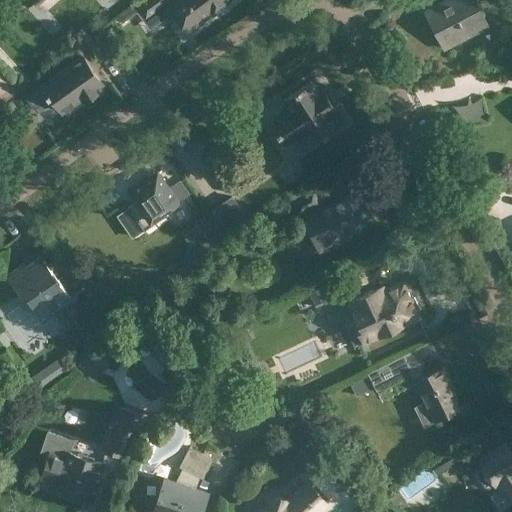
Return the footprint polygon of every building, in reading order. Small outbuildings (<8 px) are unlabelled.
[(34,0),(44,11),(56,0),(34,0)] [(163,0),(141,0),(134,5),(142,15),(163,0)] [(175,0),(167,7),(188,33),(212,15),(208,10),(221,0),(175,0)] [(443,49),(489,25),(475,0),(442,0),(423,10),(443,49)] [(86,40),(100,59),(117,47),(103,27),(86,40)] [(82,56),(43,84),(25,97),(36,113),(54,100),(62,111),(80,97),(82,101),(100,88),(97,85),(101,82),(82,56)] [(323,91),(318,94),(309,81),(282,99),(288,109),(270,121),(276,130),(274,131),(278,136),(280,135),(286,144),(304,132),(310,142),(338,124),(329,111),(334,108),(323,91)] [(128,192),(151,224),(167,213),(165,210),(177,201),(157,172),(128,192)] [(313,191),(311,192),(308,186),(289,196),(298,214),(320,204),(313,191)] [(376,221),(361,187),(302,214),(316,248),(376,221)] [(212,210),(227,231),(246,217),(231,196),(212,210)] [(215,224),(197,236),(206,250),(225,237),(215,224)] [(25,294),(38,314),(50,306),(53,309),(70,297),(40,255),(25,266),(22,263),(6,275),(21,297),(25,294)] [(366,282),(360,268),(310,292),(316,306),(336,297),(347,321),(343,322),(354,345),(363,341),(380,333),(380,334),(402,323),(419,315),(416,309),(418,308),(413,298),(411,299),(402,281),(384,289),(382,284),(363,293),(360,285),(366,282)] [(230,348),(240,343),(236,333),(224,338),(230,348)] [(76,364),(92,380),(109,363),(92,347),(76,364)] [(410,373),(424,400),(414,406),(424,426),(434,420),(434,419),(458,407),(437,368),(424,374),(418,361),(416,361),(411,350),(401,354),(410,373)] [(376,390),(410,373),(401,354),(367,372),(376,390)] [(39,388),(65,370),(56,358),(30,375),(39,388)] [(214,388),(226,375),(216,366),(205,379),(214,388)] [(350,384),(356,395),(373,387),(367,375),(350,384)] [(104,452),(118,457),(129,427),(136,429),(142,413),(115,404),(109,424),(113,426),(104,452)] [(40,451),(48,453),(39,479),(53,484),(52,489),(91,502),(104,462),(69,450),(73,439),(47,430),(40,451)] [(478,458),(480,461),(475,464),(474,465),(472,467),(472,470),(472,472),(483,487),(484,488),(487,489),(489,488),(491,487),(498,482),(511,501),(511,500),(511,455),(503,442),(478,458)] [(163,474),(150,511),(200,511),(208,490),(196,486),(199,476),(202,478),(213,458),(189,445),(178,466),(182,467),(175,479),(163,474)] [(436,475),(463,457),(456,447),(429,464),(436,475)] [(318,511),(329,502),(306,478),(287,496),(264,489),(260,503),(254,501),(250,511),(318,511)] [(392,507),(409,505),(396,486),(383,496),(392,507)]
